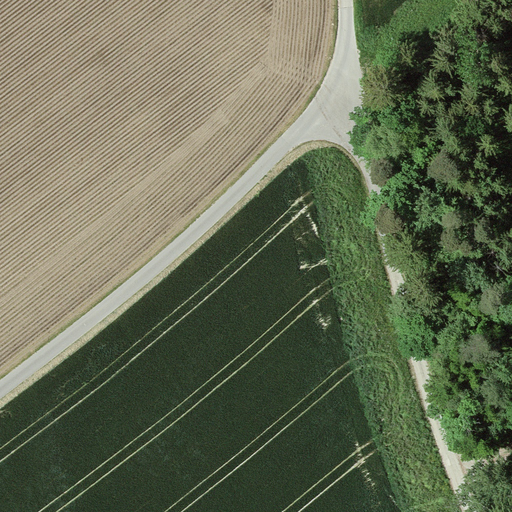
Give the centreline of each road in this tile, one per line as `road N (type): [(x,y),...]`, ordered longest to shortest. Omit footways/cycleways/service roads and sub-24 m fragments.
road 1 (unclassified): [(346,0),(330,89),(285,143),(130,288),(0,388)]
road 2 (track): [(330,89),(365,158),(427,390),(471,511)]
